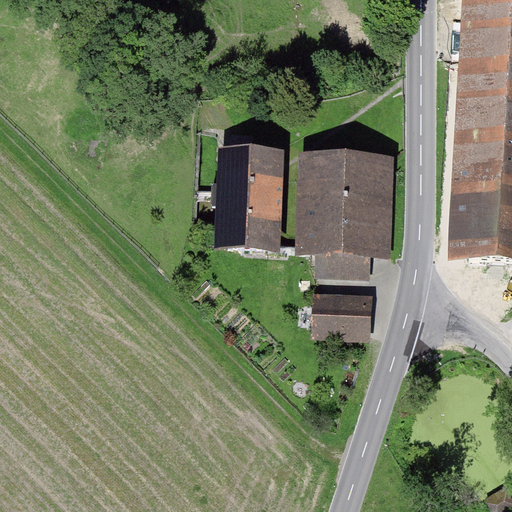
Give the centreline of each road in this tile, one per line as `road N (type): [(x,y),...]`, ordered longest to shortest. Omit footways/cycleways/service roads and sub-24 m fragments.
road 1 (track): [(0,118),(356,474)]
road 2 (tertiary): [(422,0),(423,186),(410,307)]
road 3 (tertiary): [(410,307),(344,511)]
